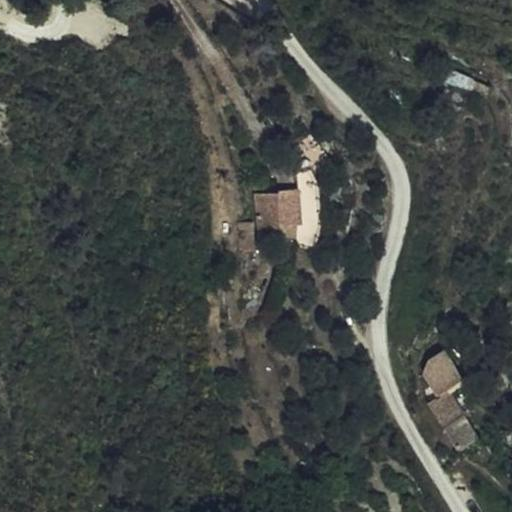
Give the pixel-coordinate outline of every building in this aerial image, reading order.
[(462,96),(484,108),(494,91),(495,90),(469,79),(462,96)] [(305,167),(301,182),(302,219),(285,220),(285,237),(284,245),(305,248),(322,210),(318,169),(305,167)] [(302,219),(301,182),(262,184),(263,206),(260,206),(261,238),(285,237),(285,220),(302,219)] [(255,245),(254,225),(241,225),(241,245),(255,245)] [(439,352),(431,359),(450,390),(460,383),(461,382),(439,352)] [(463,412),(450,390),(431,359),(427,363),(421,378),(437,400),(428,405),(446,432),(466,415),(463,412)] [(460,383),(450,390),(463,412),(475,405),(460,383)] [(461,454),(482,438),(466,415),(446,432),(461,454)]
